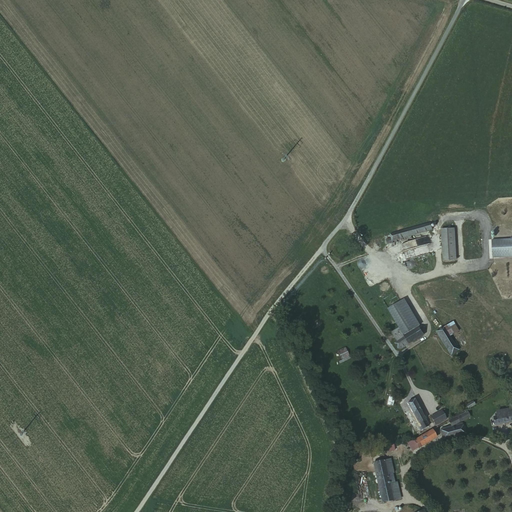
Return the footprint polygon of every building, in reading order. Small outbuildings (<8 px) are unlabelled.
[(425,224),(388,235),(390,239),(391,242),(427,230),(425,224)] [(454,232),(442,232),(440,263),(453,263),(454,232)] [(511,239),(492,240),(493,258),(511,256),(511,239)] [(420,328),(403,300),(399,303),(416,330),(419,328),(420,328)] [(387,310),(404,338),(416,330),(399,303),(387,310)] [(453,321),(444,328),(449,337),(459,331),(453,321)] [(404,338),(408,344),(423,336),(419,328),(404,338)] [(449,337),(444,328),(437,332),(451,355),(458,351),(449,337)] [(404,338),(399,329),(391,333),(396,342),(404,338)] [(404,338),(396,342),(401,349),(408,344),(404,338)] [(345,348),(337,352),(341,360),(349,356),(345,348)] [(412,399),(405,404),(409,410),(406,412),(409,416),(411,414),(420,431),(427,427),(412,399)] [(469,410),(477,405),(475,401),(466,406),(469,410)] [(440,410),(429,417),(434,426),(445,419),(440,410)] [(506,413),(506,411),(497,413),(498,417),(493,418),(495,427),(511,423),(511,414),(509,415),(509,412),(506,413)] [(459,416),(462,421),(469,418),(466,412),(459,416)] [(447,421),(450,427),(450,426),(462,421),(459,416),(447,421)] [(450,426),(450,427),(440,429),(443,439),(453,437),(459,435),(464,434),(462,424),(450,426)] [(435,437),(430,430),(412,441),(416,448),(435,437)] [(385,451),(393,449),(392,443),(383,444),(385,451)] [(392,501),(387,479),(383,460),(372,463),(381,503),(392,501)] [(392,478),(387,479),(392,501),(399,499),(396,483),(393,484),(392,478)]
